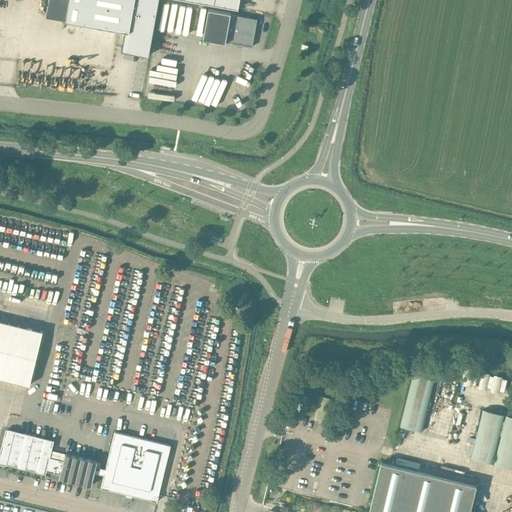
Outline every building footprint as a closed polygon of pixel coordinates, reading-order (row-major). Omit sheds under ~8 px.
[(48,0),(46,16),(66,20),(69,0),(48,0)] [(158,0),(85,0),(81,22),(129,31),(126,49),(147,53),(146,55),(149,55),(158,0)] [(186,3),(169,0),(161,0),(160,11),(184,15),(186,3)] [(192,0),(238,8),(239,0),(192,0)] [(252,47),(257,19),(230,14),(231,13),(208,9),(203,39),(225,43),(226,42),(252,47)] [(157,23),(182,27),(184,15),(160,11),(157,23)] [(182,27),(157,23),(155,35),(180,39),(182,27)] [(153,46),(178,51),(180,39),(155,35),(153,46)] [(151,58),(176,62),(178,51),(153,46),(151,58)] [(149,70),(174,74),(176,62),(151,58),(149,70)] [(147,82),(172,86),(174,74),(149,70),(147,82)] [(210,103),(215,77),(196,74),(196,77),(205,79),(212,80),(209,97),(198,95),(197,101),(210,103)] [(145,94),(170,98),(172,86),(147,82),(145,94)] [(0,377),(29,385),(43,331),(0,320),(0,377)] [(421,431),(435,373),(414,367),(400,426),(421,431)] [(463,383),(471,385),(472,383),(474,384),(477,372),(475,371),(475,369),(467,367),(466,369),(463,369),(460,380),(463,381),(463,383)] [(499,390),(504,391),(507,379),(502,378),(502,376),(494,374),(493,376),(489,375),(490,373),(481,371),(481,373),(478,372),(476,384),(478,385),(477,387),(486,389),(486,387),(491,388),(490,390),(499,392),(499,390)] [(330,408),(331,397),(319,396),(319,407),(330,408)] [(504,415),(483,410),(471,458),(492,463),(504,415)] [(511,467),(511,415),(505,414),(493,463),(511,467)] [(63,460),(51,457),(54,445),(53,445),(54,440),(43,438),(43,440),(6,431),(0,454),(0,461),(35,470),(35,472),(46,474),(46,471),(60,474),(59,477),(91,485),(97,461),(65,453),(63,460)] [(100,470),(95,469),(94,472),(104,475),(101,488),(157,501),(170,445),(115,432),(105,469),(100,468),(100,470)] [(381,462),(368,511),(469,511),(476,485),(381,462)]
